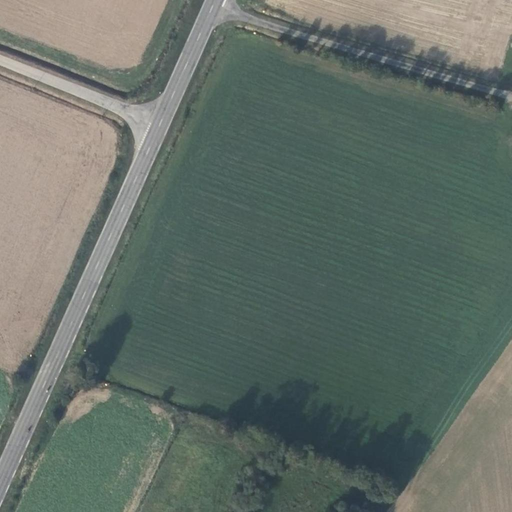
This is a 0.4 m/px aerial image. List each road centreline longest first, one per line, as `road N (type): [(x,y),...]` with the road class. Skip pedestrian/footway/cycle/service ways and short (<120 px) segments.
road 1 (secondary): [(0,481),(158,125)]
road 2 (unclassified): [(213,4),(511,93)]
road 3 (unclassified): [(158,125),(0,57)]
road 4 (secondary): [(158,125),(213,4)]
